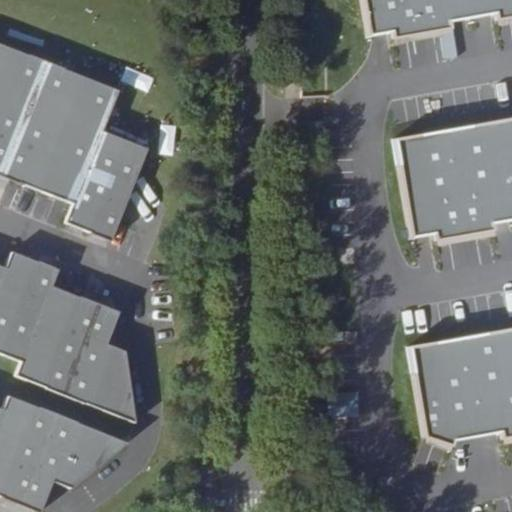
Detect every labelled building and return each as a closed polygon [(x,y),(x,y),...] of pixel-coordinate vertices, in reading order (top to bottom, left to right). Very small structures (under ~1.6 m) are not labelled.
[(511,0),(364,0),(371,38),(392,34),(393,40),(453,30),(452,23),(497,15),(498,22),(511,19),(511,0)] [(0,169),(22,178),(20,184),(73,205),(71,209),(64,228),(92,239),(95,233),(108,238),(143,149),(98,132),(114,91),(0,46),(0,169)] [(511,119),(396,140),(414,239),(436,235),(438,242),(497,231),(496,224),(511,221),(511,119)] [(22,178),(0,169),(0,176),(20,184),(22,178)] [(95,233),(92,239),(106,244),(108,238),(95,233)] [(9,256),(2,272),(0,270),(0,356),(18,363),(13,377),(132,426),(120,356),(102,349),(112,323),(79,310),(82,304),(49,291),(53,281),(36,273),(38,267),(9,256)] [(53,281),(55,275),(38,267),(36,273),(53,281)] [(112,323),(114,318),(82,304),(79,310),(112,323)] [(427,438),(455,448),(457,442),(502,434),(504,440),(511,438),(511,329),(410,347),(427,438)] [(0,498),(2,499),(4,493),(37,506),(47,481),(66,489),(123,447),(4,398),(0,407),(0,498)] [(2,499),(33,511),(34,511),(37,506),(4,493),(2,499)]
